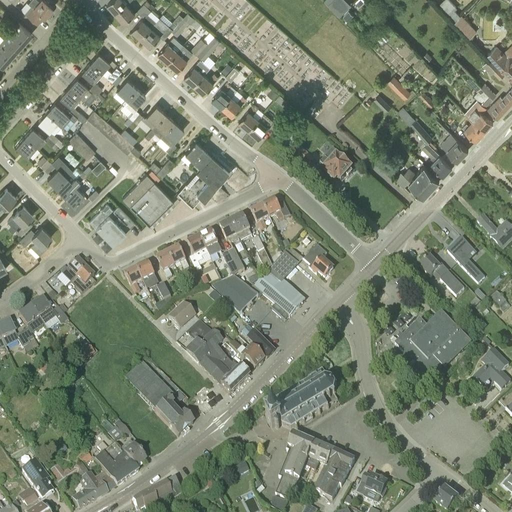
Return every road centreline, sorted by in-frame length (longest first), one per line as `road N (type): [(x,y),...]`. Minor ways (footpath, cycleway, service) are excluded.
road 1 (tertiary): [(92,511),(218,423),(335,303)]
road 2 (residential): [(278,178),(101,26),(82,0)]
road 3 (residential): [(0,132),(81,36),(73,22),(60,23),(0,90)]
road 4 (residential): [(79,239),(112,262),(278,178)]
road 5 (residential): [(439,472),(379,412),(359,339),(335,303)]
road 6 (tertiary): [(373,267),(511,123)]
road 7 (residential): [(373,267),(278,178)]
